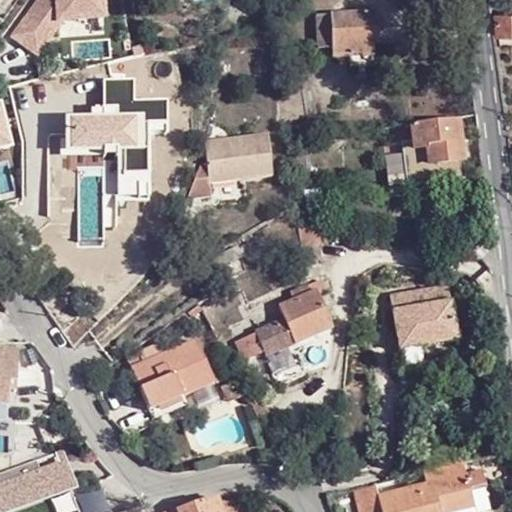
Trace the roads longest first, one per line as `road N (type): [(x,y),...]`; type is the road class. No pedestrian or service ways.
road 1 (residential): [(312,511),(300,490),(260,475),(144,483),(118,462),(0,280)]
road 2 (residential): [(477,0),(503,214)]
